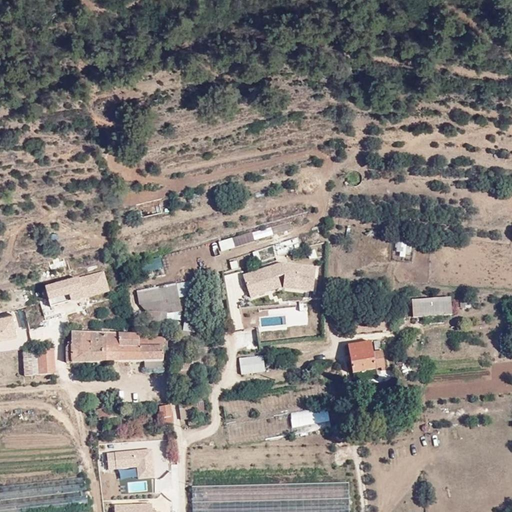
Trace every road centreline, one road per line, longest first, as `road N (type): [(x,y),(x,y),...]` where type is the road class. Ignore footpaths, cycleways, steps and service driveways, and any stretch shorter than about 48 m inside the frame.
road 1 (track): [(0,389),(158,384),(174,401),(184,511)]
road 2 (track): [(332,318),(335,338),(324,352),(260,379),(222,379),(216,425),(180,440)]
